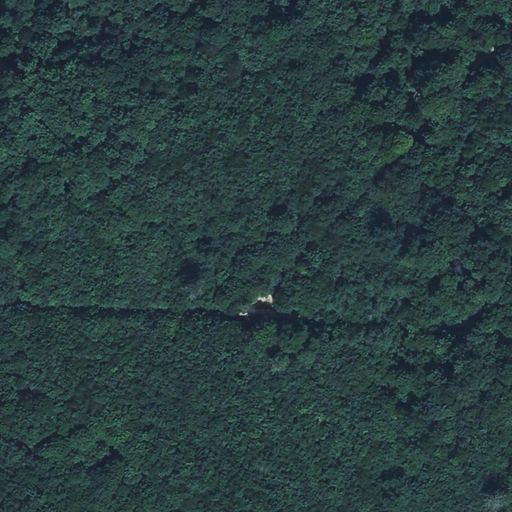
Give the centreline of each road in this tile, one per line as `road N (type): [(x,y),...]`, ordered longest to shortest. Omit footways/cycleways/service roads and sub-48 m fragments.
road 1 (track): [(0,301),(511,328)]
road 2 (track): [(265,316),(287,275),(399,158)]
road 3 (track): [(399,158),(511,36)]
